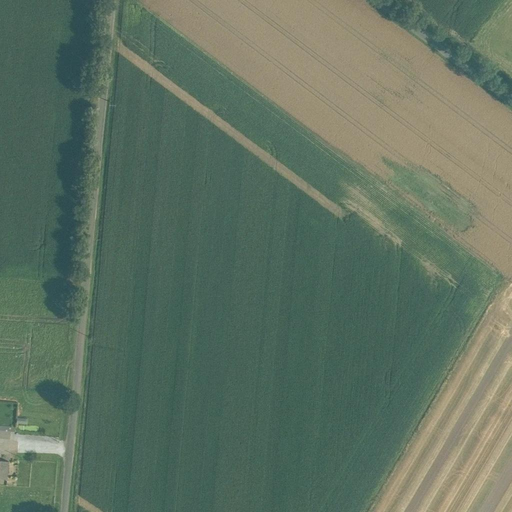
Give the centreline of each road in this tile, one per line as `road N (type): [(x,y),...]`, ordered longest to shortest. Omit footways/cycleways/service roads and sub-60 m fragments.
road 1 (unclassified): [(112,0),(64,511)]
road 2 (unclassified): [(511,102),(376,0)]
